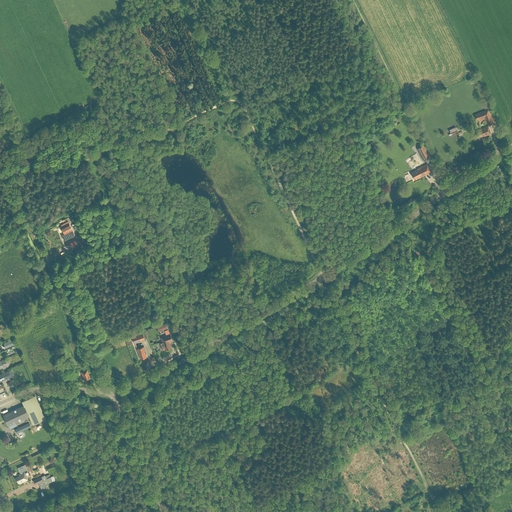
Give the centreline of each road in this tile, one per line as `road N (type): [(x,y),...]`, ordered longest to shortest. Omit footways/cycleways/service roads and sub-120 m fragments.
road 1 (unclassified): [(113,389),(167,369),(320,278),(511,145)]
road 2 (track): [(436,511),(328,294)]
road 3 (track): [(188,357),(92,158)]
road 4 (track): [(315,266),(237,100)]
road 5 (track): [(237,100),(113,145)]
road 6 (unclassified): [(163,511),(113,389)]
